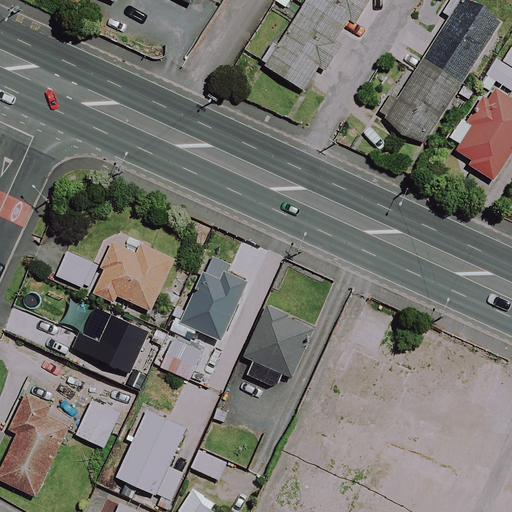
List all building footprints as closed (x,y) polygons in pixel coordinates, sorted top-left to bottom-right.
[(363,0),(305,0),(265,68),(308,93),(363,0)] [(504,24),(467,0),(450,0),(442,13),(453,19),(398,103),(393,100),(381,118),(424,146),(504,24)] [(511,48),(503,62),(511,68),(511,48)] [(511,68),(503,62),(490,80),(511,95),(511,68)] [(474,128),(458,154),(470,162),(468,166),(494,183),(511,154),(511,100),(493,89),(469,125),(474,128)] [(137,254),(114,243),(102,268),(107,271),(96,295),(115,304),(118,297),(152,312),(175,261),(140,245),(137,254)] [(99,266),(68,253),(57,277),(88,291),(99,266)] [(182,323),(224,345),(254,286),(211,264),(182,323)] [(314,329),(266,306),(243,356),(257,363),(250,377),(275,388),(282,373),(292,377),(314,329)] [(150,333),(114,316),(95,357),(131,374),(150,333)] [(98,342),(81,334),(74,349),(91,357),(98,342)] [(204,353),(174,339),(161,367),(191,382),(204,353)] [(412,372),(355,348),(346,369),(337,366),(327,390),(394,417),(412,372)] [(75,417),(27,395),(11,430),(19,434),(0,473),(0,480),(37,498),(75,417)] [(501,421),(437,396),(432,409),(419,404),(410,425),(421,429),(411,457),(463,477),(476,441),(491,447),(501,421)] [(120,414),(93,401),(76,436),(104,449),(120,414)] [(148,410),(118,478),(172,503),(184,475),(169,468),(188,427),(148,410)] [(369,433),(340,421),(333,437),(362,449),(369,433)] [(233,464),(198,451),(191,470),(226,483),(233,464)] [(511,511),(511,453),(506,451),(477,511),(511,511)] [(212,502),(192,490),(179,511),(217,511),(209,507),(212,502)] [(329,511),(297,497),(290,511),(329,511)]
